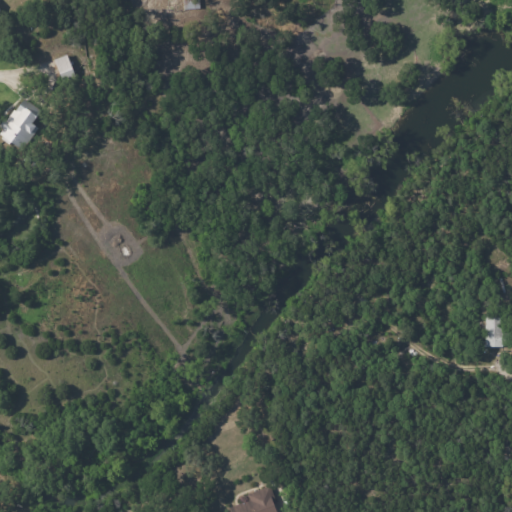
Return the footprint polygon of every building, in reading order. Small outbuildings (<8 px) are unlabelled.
[(197,0),(188,0),(182,0),(182,9),(198,8),(197,0)] [(54,58),(59,79),(72,75),(67,55),(54,58)] [(39,111),(22,97),(0,125),(0,135),(19,150),(37,127),(30,122),(39,111)] [(483,346),(502,346),(501,316),(483,316),(483,346)] [(276,511),(269,487),(245,493),(247,501),(227,506),(228,511),(276,511)]
